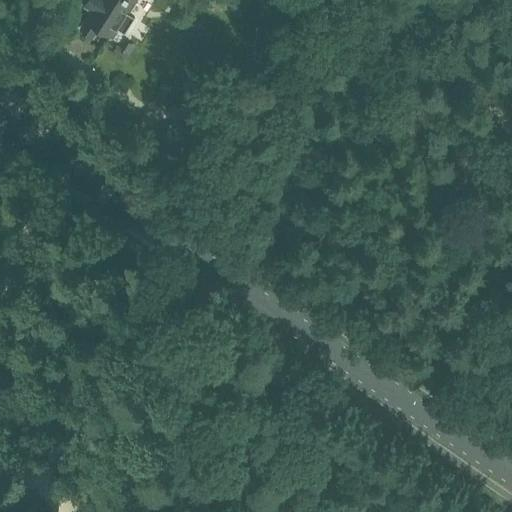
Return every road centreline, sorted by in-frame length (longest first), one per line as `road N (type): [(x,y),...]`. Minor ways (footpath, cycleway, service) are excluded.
road 1 (secondary): [(511,474),(34,158)]
road 2 (unclassified): [(34,158),(24,0)]
road 3 (track): [(0,273),(34,158)]
